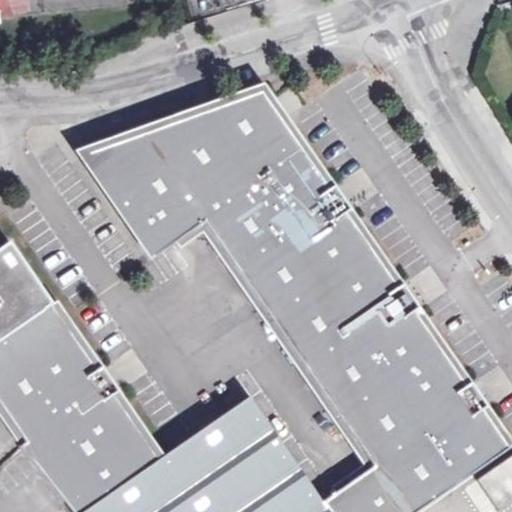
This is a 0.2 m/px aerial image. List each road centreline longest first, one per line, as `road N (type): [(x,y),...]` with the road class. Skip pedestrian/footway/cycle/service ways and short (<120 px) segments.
road 1 (residential): [(0,101),(72,99),(173,78),(382,4)]
road 2 (residential): [(382,4),(511,223)]
